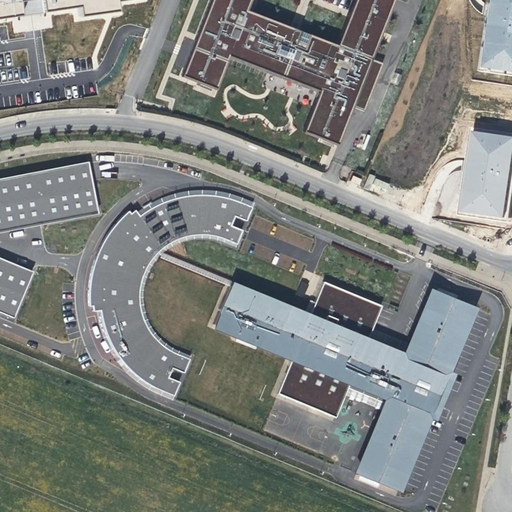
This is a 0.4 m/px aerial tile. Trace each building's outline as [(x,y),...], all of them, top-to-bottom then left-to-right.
[(126,0),(0,0),(0,16),(78,6),(79,15),(120,10),(119,1),(126,0)] [(209,0),(180,75),(214,89),(226,58),(228,54),(336,97),(334,100),(350,106),(362,111),(381,63),(367,58),(379,29),(349,17),(336,49),(296,34),(298,29),(295,28),(290,26),(289,27),(288,30),(244,13),(245,10),(248,0),(209,0)] [(390,0),(355,0),(349,17),(379,29),(390,0)] [(511,0),(487,0),(477,69),(511,74),(511,0)] [(245,10),(244,13),(288,30),(289,27),(245,10)] [(336,97),(228,54),(226,58),(316,93),(300,132),(335,146),(350,106),(334,100),(336,97)] [(511,175),(511,133),(469,128),(457,215),(505,222),(511,175)] [(0,178),(0,233),(97,215),(86,162),(0,178)] [(357,184),(359,179),(351,175),(349,180),(357,184)] [(368,175),(364,188),(373,191),(375,187),(384,190),(387,182),(368,175)] [(138,287),(140,277),(142,273),(146,265),(150,259),(153,256),(155,253),(157,251),(161,248),(169,242),(173,240),(185,236),(189,235),(196,234),(208,235),(214,236),(220,238),(235,244),(241,230),(229,225),(233,216),(244,220),(250,207),(237,201),(228,198),(214,195),(200,194),(186,195),(178,197),(168,199),(158,203),(149,207),(137,215),(134,211),(130,215),(129,213),(127,210),(116,220),(111,227),(103,239),(100,244),(94,256),(91,266),(89,275),(88,283),(87,295),(87,306),(91,306),(93,305),(94,311),(98,310),(101,322),(106,337),(109,345),(115,353),(119,360),(124,366),(135,376),(147,384),(158,390),(175,397),(181,382),(169,378),(173,368),(185,373),(191,360),(173,353),(167,349),(157,342),(151,335),(146,328),(141,318),(140,314),(139,308),(137,299),(138,293),(138,287)] [(304,311),(157,251),(153,256),(227,288),(306,318),(308,316),(314,303),(308,300),(304,311)] [(0,312),(12,318),(31,271),(0,258),(0,312)] [(62,281),(38,271),(18,318),(42,328),(62,281)] [(448,374),(474,309),(427,291),(406,343),(401,355),(365,340),(369,329),(379,305),(322,282),(318,292),(314,303),(308,316),(230,284),(210,333),(287,364),(275,394),(334,418),(342,396),(346,388),(381,402),(377,411),(351,474),(398,493),(402,485),(428,420),(433,422),(437,412),(451,378),(452,375),(448,374)] [(406,343),(369,329),(365,340),(401,355),(406,343)] [(381,402),(346,388),(342,396),(377,411),(381,402)]
